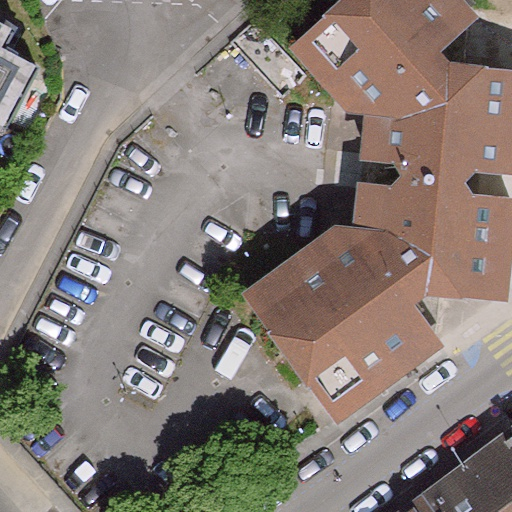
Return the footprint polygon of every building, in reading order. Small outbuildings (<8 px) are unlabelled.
[(364,124),(511,110),(511,81),(460,77),(464,27),(437,0),(358,0),(294,59),(348,117),(364,118),(364,124)] [(4,52),(19,28),(0,15),(0,93),(20,62),(4,52)] [(35,72),(20,62),(0,93),(0,126),(0,127),(35,72)] [(511,113),(511,110),(364,124),(354,238),(336,237),(250,301),(338,420),(438,345),(442,295),(496,298),(504,205),(455,201),(458,169),(507,172),(511,113)] [(511,511),(511,436),(430,496),(441,511),(511,511)] [(441,511),(430,496),(408,511),(441,511)]
